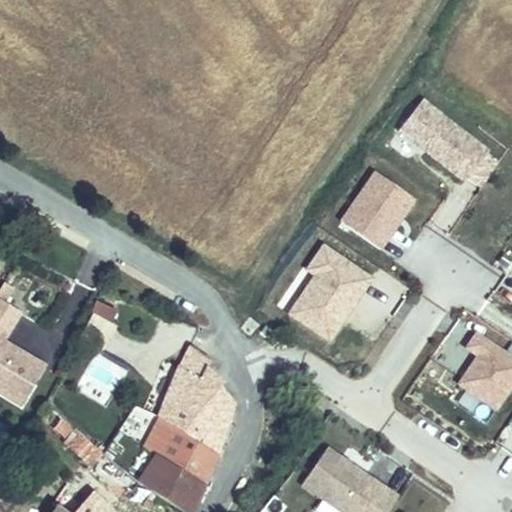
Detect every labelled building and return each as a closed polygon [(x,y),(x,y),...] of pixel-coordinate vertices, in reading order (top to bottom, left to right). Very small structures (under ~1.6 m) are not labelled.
[(467,180),(480,190),(497,166),(485,157),(487,155),(421,103),(398,132),(464,184),(467,180)] [(378,251),(413,201),(374,175),(340,225),(378,251)] [(449,229),(463,210),(450,200),(436,219),(449,229)] [(315,277),(289,315),(328,342),(355,301),(349,297),(353,291),(359,295),(369,281),(322,249),(306,272),(315,277)] [(349,297),(355,301),(359,295),(353,291),(349,297)] [(41,362),(0,340),(0,336),(14,310),(0,302),(0,391),(19,402),(41,362)] [(120,312),(98,302),(89,320),(98,323),(112,328),(120,312)] [(107,339),(112,328),(98,323),(94,333),(107,339)] [(271,332),(265,328),(261,334),(267,338),(271,332)] [(494,412),(511,385),(511,361),(474,336),(465,350),(476,358),(457,386),(494,412)] [(202,366),(181,349),(173,362),(169,370),(194,390),(207,401),(210,395),(215,388),(196,373),(202,366)] [(97,354),(80,385),(108,401),(125,370),(97,354)] [(194,390),(169,370),(168,376),(161,417),(214,453),(222,433),(184,407),(194,390)] [(207,401),(194,390),(184,407),(222,433),(229,417),(232,410),(210,395),(207,401)] [(72,451),(84,439),(59,414),(46,426),(72,451)] [(166,447),(159,459),(201,486),(214,453),(161,417),(155,427),(171,437),(166,447)] [(149,436),(166,447),(171,437),(155,427),(149,436)] [(300,487),(336,511),(387,511),(396,499),(324,451),(300,487)] [(511,482),(511,457),(506,454),(496,474),(511,482)] [(148,478),(192,508),(201,486),(159,459),(148,478)] [(87,486),(75,474),(61,494),(67,500),(79,511),(109,511),(112,509),(87,486)] [(0,511),(21,511),(0,496),(0,511)] [(79,511),(67,500),(59,511),(79,511)]
